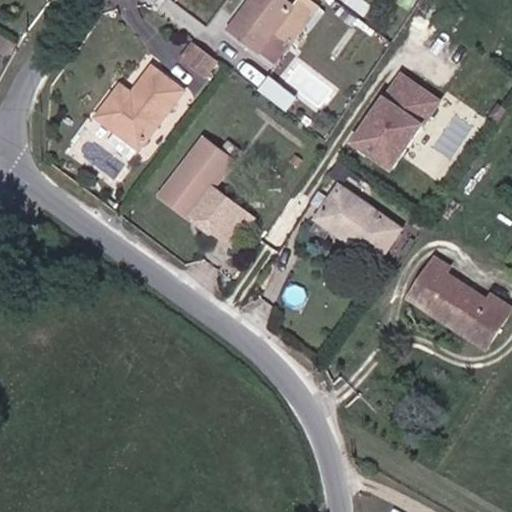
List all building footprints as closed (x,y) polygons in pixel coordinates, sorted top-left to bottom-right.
[(253,0),(228,32),(258,54),(282,26),(295,38),(320,7),(310,0),(298,0),(295,5),(287,0),(253,0)] [(282,26),(258,54),(270,62),(285,43),(289,46),(295,38),(282,26)] [(206,77),(218,62),(194,43),(181,59),(206,77)] [(128,101),(117,93),(98,118),(118,133),(109,145),(131,161),(140,149),(141,150),(185,92),(153,68),(134,93),(128,101)] [(356,143),(393,169),(440,103),(403,77),(356,143)] [(259,92),(272,102),(281,90),(269,80),(259,92)] [(360,88),(349,80),(335,99),(346,106),(360,88)] [(123,85),(117,93),(128,101),(134,93),(123,85)] [(459,111),(449,125),(459,133),(466,138),(475,124),(459,111)] [(459,133),(449,125),(404,187),(421,198),(447,161),(442,157),(459,133)] [(214,190),(235,162),(204,140),(162,196),(191,220),(194,216),(198,220),(198,227),(210,235),(215,233),(232,246),(252,219),(214,190)] [(403,229),(339,186),(316,220),(379,263),(403,229)] [(408,300),(464,335),(469,329),(491,343),(511,309),(511,306),(492,294),(488,300),(448,274),(452,267),(436,258),(408,300)] [(469,329),(464,335),(487,350),(491,343),(469,329)]
